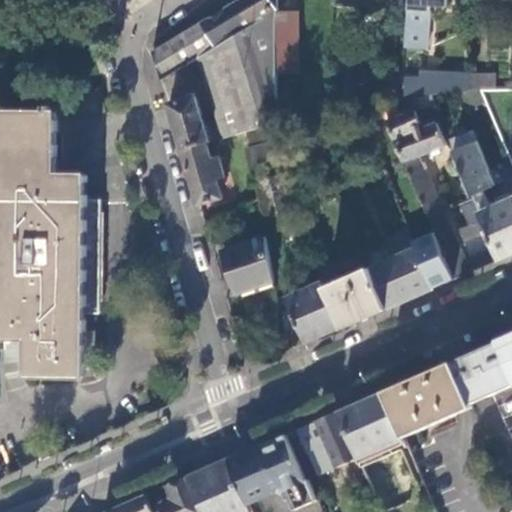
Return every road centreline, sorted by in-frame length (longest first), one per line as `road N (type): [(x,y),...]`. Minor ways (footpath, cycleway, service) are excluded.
road 1 (residential): [(172,0),(122,43),(239,415)]
road 2 (tertiary): [(511,293),(239,415)]
road 3 (tertiary): [(239,415),(14,511)]
